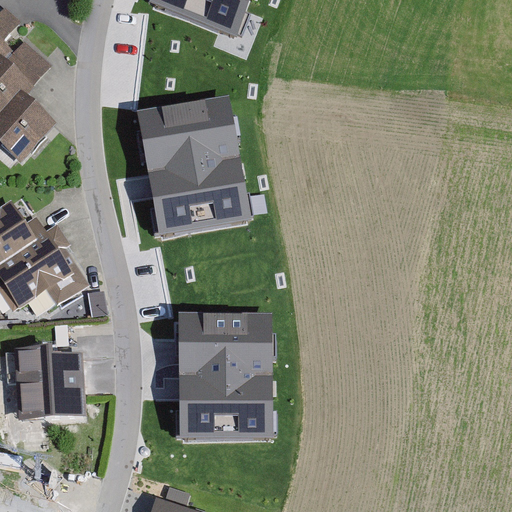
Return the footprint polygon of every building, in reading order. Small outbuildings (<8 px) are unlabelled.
[(150,0),(148,6),(236,40),(251,0),(150,0)] [(0,61),(7,67),(15,57),(4,48),(23,25),(6,12),(0,18),(0,61)] [(25,45),(15,57),(7,67),(0,61),(0,120),(21,96),(27,102),(36,92),(34,90),(53,69),(25,45)] [(138,110),(158,237),(250,222),(230,95),(138,110)] [(57,129),(27,102),(21,96),(0,120),(0,150),(21,169),(57,129)] [(11,207),(0,214),(0,270),(36,247),(24,229),(11,207)] [(0,270),(0,287),(19,316),(49,297),(58,311),(90,291),(65,253),(71,249),(57,228),(45,236),(35,222),(24,229),(36,247),(0,270)] [(105,295),(88,298),(92,321),(109,318),(105,295)] [(179,313),(179,442),(273,442),(273,313),(179,313)] [(54,353),(14,356),(14,358),(7,358),(9,387),(18,387),(20,429),(87,425),(83,359),(55,361),(54,353)] [(205,511),(157,496),(152,511),(205,511)] [(0,511),(9,511),(0,502),(0,511)]
